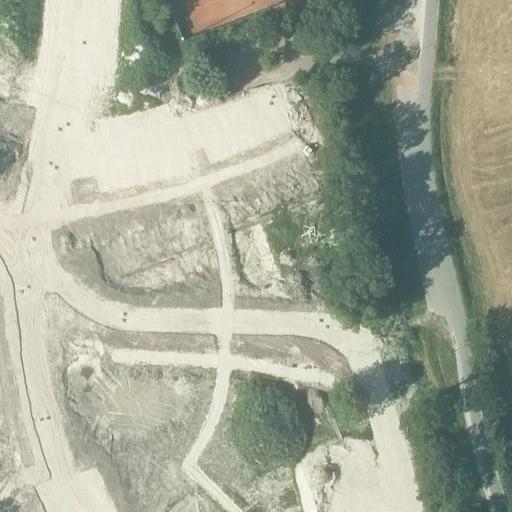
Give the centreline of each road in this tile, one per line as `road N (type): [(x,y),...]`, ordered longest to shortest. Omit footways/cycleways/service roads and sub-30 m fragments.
road 1 (residential): [(414,511),(361,350),(308,326),(109,316),(16,250)]
road 2 (unclassified): [(501,511),(476,438),(422,156),(431,0)]
road 3 (residential): [(16,250),(32,394),(58,490),(74,511)]
road 4 (residential): [(273,104),(39,179)]
road 5 (residential): [(86,0),(83,41),(39,179)]
